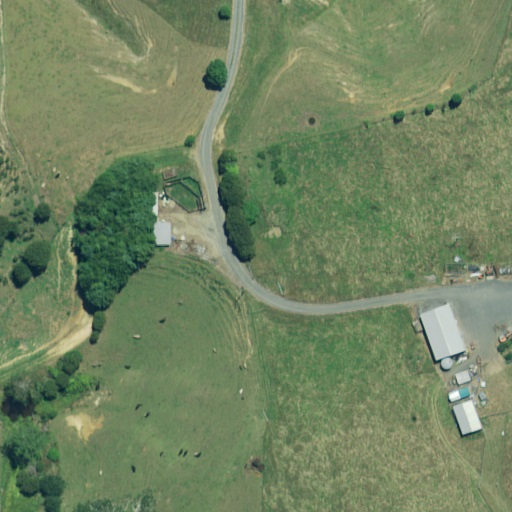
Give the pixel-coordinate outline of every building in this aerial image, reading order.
[(161,224),(161,194),(146,193),(145,245),(172,245),(172,224),(161,224)] [(466,350),(450,305),(421,316),(436,361),(466,350)] [(471,381),(468,371),(456,375),(459,385),(471,381)] [(468,386),(449,395),(453,402),(471,393),(468,386)] [(483,428),(473,401),(453,408),(463,436),(483,428)]
